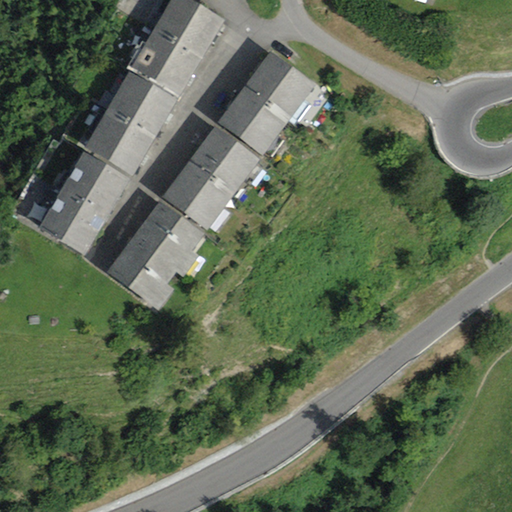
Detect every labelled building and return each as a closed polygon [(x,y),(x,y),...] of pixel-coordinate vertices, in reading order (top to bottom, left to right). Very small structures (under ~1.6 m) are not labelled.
[(225,21),(189,0),(172,0),(154,31),(203,60),(225,21)] [(203,60),(154,31),(131,69),(180,98),(203,60)] [(316,86),(270,52),(244,88),(289,122),(316,86)] [(178,101),(129,73),(107,111),(155,139),(178,101)] [(289,122),(244,88),(217,124),(263,158),(289,122)] [(155,139),(107,111),(85,149),(133,178),(155,139)] [(260,161),(216,128),(189,163),(234,197),(260,161)] [(131,181),(84,153),(61,192),(108,220),(131,181)] [(234,197),(189,163),(163,199),(208,232),(234,197)] [(108,220),(61,192),(38,230),(85,258),(108,220)] [(132,238),(178,273),(185,278),(200,258),(192,252),(204,236),(160,202),(132,238)] [(178,273),(132,238),(105,273),(158,314),(176,291),(168,285),(178,273)]
